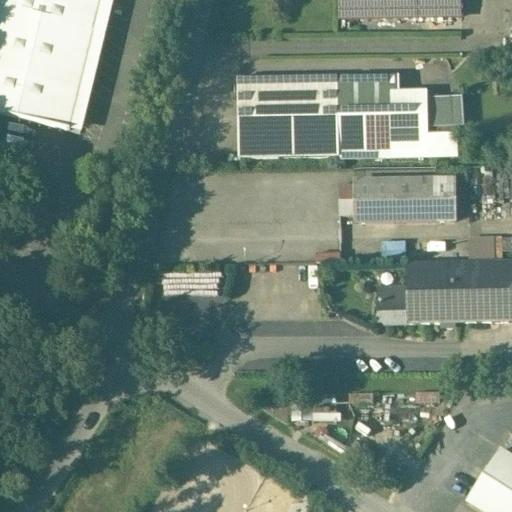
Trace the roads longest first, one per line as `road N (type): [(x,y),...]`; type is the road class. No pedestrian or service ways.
road 1 (residential): [(196,0),(104,341)]
road 2 (residential): [(128,356),(368,511)]
road 3 (unclassified): [(128,356),(28,511)]
road 4 (residential): [(0,274),(104,341)]
